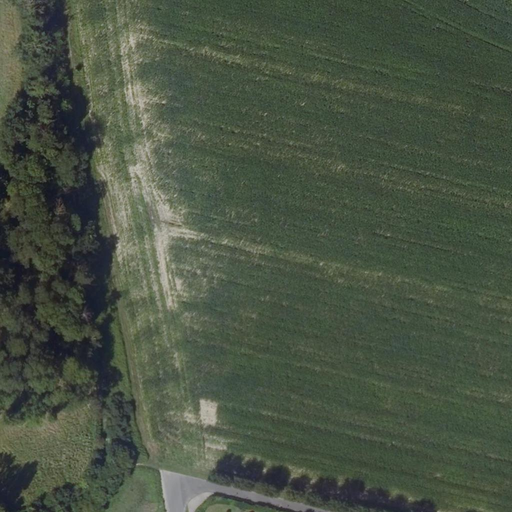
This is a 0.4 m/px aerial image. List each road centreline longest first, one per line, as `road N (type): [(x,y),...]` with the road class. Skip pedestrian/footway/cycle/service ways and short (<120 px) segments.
road 1 (track): [(177,489),(145,456),(74,0)]
road 2 (residential): [(306,511),(194,484),(177,489)]
